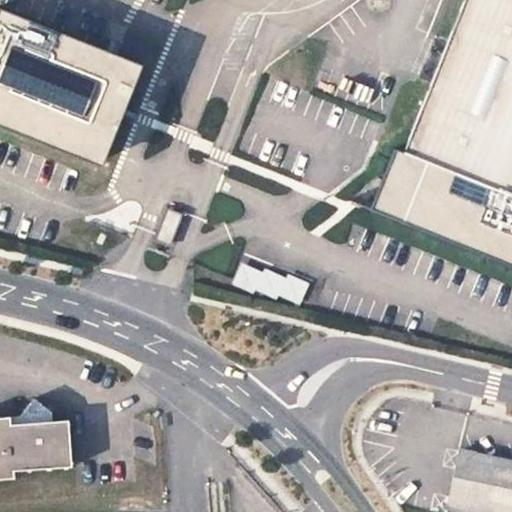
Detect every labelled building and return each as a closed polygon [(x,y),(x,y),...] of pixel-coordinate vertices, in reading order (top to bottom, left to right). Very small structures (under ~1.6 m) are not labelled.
[(511,0),(464,0),(404,151),(511,194),(511,0)] [(0,117),(109,160),(122,127),(113,123),(124,95),(133,99),(146,64),(123,55),(113,51),(4,10),(0,18),(0,117)] [(127,46),(116,42),(113,51),(123,55),(127,46)] [(511,194),(404,151),(379,212),(511,265),(511,194)] [(294,306),(302,287),(238,261),(230,280),(294,306)] [(0,418),(0,474),(11,474),(10,468),(69,463),(65,422),(52,424),(50,412),(33,397),(19,416),(19,426),(7,426),(7,418),(0,418)] [(488,511),(511,511),(511,461),(459,450),(448,503),(488,511)]
